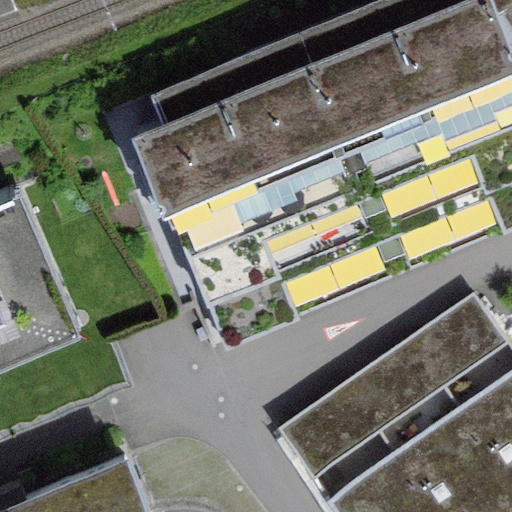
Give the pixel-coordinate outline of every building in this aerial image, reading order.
[(511,50),(492,0),(472,0),(143,129),(227,340),(511,227),(511,50)] [(34,180),(0,194),(0,358),(92,320),(34,180)] [(511,355),(475,302),(412,345),(511,489),(511,355)] [(511,511),(511,489),(412,345),(349,388),(434,511),(511,511)] [(434,511),(349,388),(287,432),(342,511),(434,511)] [(170,511),(143,445),(0,504),(0,511),(170,511)]
